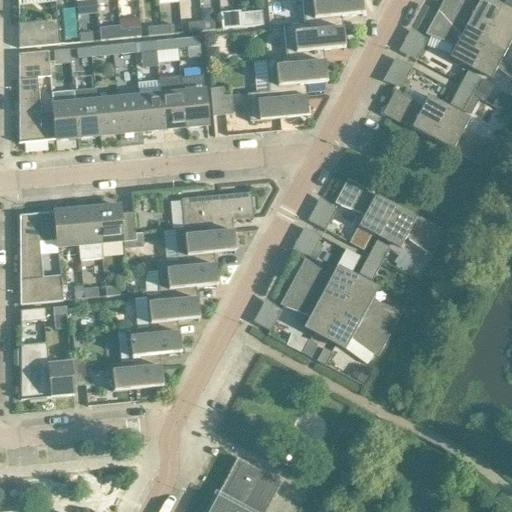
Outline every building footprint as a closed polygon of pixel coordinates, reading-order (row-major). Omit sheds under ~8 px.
[(283,27),(283,28),(314,25),(315,33),(342,30),(341,18),(361,16),(361,17),(363,17),(360,0),(301,0),(304,25),(283,27)] [(486,39),(502,9),(484,0),(479,0),(476,8),(465,0),(446,0),(440,14),(486,39)] [(511,0),(506,0),(503,5),(505,6),(505,5),(511,8),(511,0)] [(511,14),(502,9),(486,39),(511,52),(511,14)] [(263,26),(262,12),(241,14),(242,28),(263,26)] [(222,30),(242,28),(241,14),(220,16),(222,30)] [(471,68),(486,39),(440,14),(427,37),(428,37),(455,47),(450,57),(471,68)] [(18,37),(58,33),(57,21),(18,25),(18,37)] [(214,22),(201,23),(202,32),(214,31),(214,22)] [(188,24),(189,33),(202,32),(201,23),(188,24)] [(344,51),(342,30),(315,33),(314,25),(283,28),(286,59),(265,61),(265,62),(296,59),(297,67),(324,64),(323,51),(343,50),(343,51),(344,51)] [(173,26),(160,27),(161,36),(174,34),(173,26)] [(119,27),(99,29),(100,42),(120,40),(120,30),(119,27)] [(161,36),(160,27),(147,28),(148,37),(161,36)] [(140,28),(120,30),(120,40),(141,38),(140,28)] [(18,37),(18,49),(59,45),(58,33),(18,37)] [(79,43),(92,42),(92,33),(79,34),(79,43)] [(199,38),(177,40),(178,50),(200,48),(199,38)] [(511,52),(486,39),(471,68),(491,79),(497,70),(511,80),(511,52)] [(177,40),(155,42),(156,52),(178,50),(177,40)] [(156,52),(155,42),(141,44),(142,53),(156,52)] [(135,54),(134,44),(119,46),(120,55),(135,54)] [(113,56),(112,46),(98,48),(99,57),(113,56)] [(91,58),(91,48),(76,50),(77,59),(91,58)] [(49,65),(48,52),(18,55),(18,68),(49,65)] [(247,95),(247,96),(278,93),(279,101),(306,98),(305,85),(325,83),(325,85),(326,85),(324,64),(297,67),(296,59),(265,62),(268,93),(247,95)] [(19,145),(56,141),(53,113),(41,114),(37,79),(50,78),(49,65),(18,68),(19,143),(19,145)] [(463,81),(476,88),(480,79),(468,73),(469,72),(468,71),(463,81)] [(180,79),(185,129),(207,127),(202,77),(180,79)] [(163,131),(185,129),(180,79),(159,81),(160,96),(163,131)] [(463,81),(458,89),(471,96),(476,88),(463,81)] [(482,82),(477,91),(486,96),(491,87),(482,82)] [(210,90),(212,117),(233,116),(231,96),(223,97),(222,89),(210,90)] [(458,89),(454,97),(467,104),(471,97),(471,96),(458,89)] [(74,104),(77,139),(99,137),(96,102),(95,90),(73,92),(74,104)] [(53,113),(56,141),(77,139),(74,104),(73,92),(51,94),(53,113)] [(398,92),(385,116),(432,141),(448,111),(427,100),(421,109),(398,92)] [(308,119),(306,98),(279,101),(278,93),(247,96),(249,123),(307,117),(307,119),(308,119)] [(142,133),(163,131),(160,96),(139,98),(142,133)] [(467,104),(454,97),(449,107),(450,107),(451,106),(462,112),(463,111),(467,104)] [(467,104),(463,111),(468,114),(475,99),(471,97),(467,104)] [(120,135),(142,133),(139,98),(117,100),(120,135)] [(99,137),(120,135),(117,100),(96,102),(99,137)] [(469,122),(448,111),(432,141),(477,165),(478,166),(478,165),(491,142),(463,131),(469,122)] [(380,237),(396,207),(349,182),(336,206),(337,207),(364,217),(349,244),(363,252),(373,233),(380,237)] [(174,231),(205,228),(206,236),(233,234),(232,221),(252,219),(252,221),(253,221),(251,194),(181,200),(184,230),(174,231)] [(123,242),(120,215),(119,207),(97,209),(100,244),(123,242)] [(442,232),(396,207),(380,237),(401,249),(406,239),(429,256),(442,233),(442,232)] [(75,211),(79,247),(80,261),(102,259),(100,244),(97,209),(75,211)] [(79,247),(75,211),(54,213),(57,249),(79,247)] [(57,249),(54,213),(19,217),(19,218),(20,293),(61,289),(60,277),(42,279),(39,243),(56,241),(57,249)] [(120,215),(123,242),(123,243),(128,242),(135,242),(135,234),(133,214),(120,215)] [(235,255),(233,234),(206,236),(205,228),(174,231),(177,263),(156,265),(187,262),(188,270),(215,268),(214,255),(234,253),(234,255),(235,255)] [(135,242),(128,242),(128,249),(138,248),(142,245),(141,234),(135,234),(135,242)] [(377,241),(372,250),(385,257),(389,249),(378,243),(378,241),(377,241)] [(385,257),(372,250),(368,258),(380,265),(385,257)] [(294,284),(341,309),(357,280),(350,276),(359,258),(346,251),(336,269),(331,278),(308,262),(307,261),(294,284)] [(376,274),(380,265),(368,258),(363,267),(376,274)] [(156,265),(159,296),(159,297),(169,296),(170,304),(197,301),(196,289),(216,287),(216,288),(217,288),(215,268),(188,270),(187,262),(156,265)] [(372,282),(376,274),(363,267),(358,276),(359,277),(360,276),(372,282)] [(357,280),(341,309),(388,334),(400,311),(373,301),(378,291),(357,280)] [(341,309),(294,284),(282,308),(283,308),(309,318),(304,327),(325,339),(341,309)] [(83,287),(74,288),(75,299),(84,299),(83,290),(83,287)] [(105,288),(105,298),(120,296),(119,287),(105,288)] [(134,288),(129,288),(130,298),(139,297),(139,292),(134,288)] [(20,293),(20,306),(63,302),(61,289),(20,293)] [(84,300),(98,299),(97,289),(83,290),(84,299),(84,300)] [(146,298),(133,299),(136,331),(151,330),(151,338),(179,335),(178,322),(197,321),(198,322),(199,322),(197,301),(170,304),(169,296),(159,297),(159,296),(146,298)] [(65,308),(52,309),(53,317),(66,316),(65,308)] [(388,334),(341,309),(325,339),(346,350),(351,340),(375,358),(388,334)] [(46,322),(45,310),(20,312),(20,325),(21,325),(21,324),(46,322)] [(66,316),(53,317),(54,330),(67,329),(66,316)] [(136,331),(117,332),(121,365),(133,364),(133,372),(161,369),(159,356),(179,354),(179,356),(181,356),(179,335),(151,338),(151,330),(136,331)] [(82,336),(70,337),(72,359),(84,358),(82,336)] [(293,341),(290,347),(300,352),(305,341),(299,338),(293,341)] [(300,354),(309,359),(310,359),(317,346),(309,342),(302,353),(301,353),(300,354)] [(20,350),(16,350),(16,367),(21,367),(21,400),(20,400),(20,402),(50,399),(47,366),(48,366),(46,344),(45,344),(45,345),(20,347),(20,350)] [(326,368),(326,367),(327,366),(326,366),(332,354),(323,350),(317,362),(317,363),(326,368)] [(71,364),(73,388),(86,387),(83,359),(70,360),(71,364)] [(48,366),(47,366),(50,399),(74,397),(73,388),(71,364),(48,366)] [(163,390),(161,369),(133,372),(133,364),(109,366),(112,393),(161,388),(161,390),(163,390)] [(356,369),(351,376),(363,385),(368,378),(356,369)] [(209,511),(266,511),(281,484),(266,476),(264,479),(251,471),(252,468),(237,460),(209,511)]
